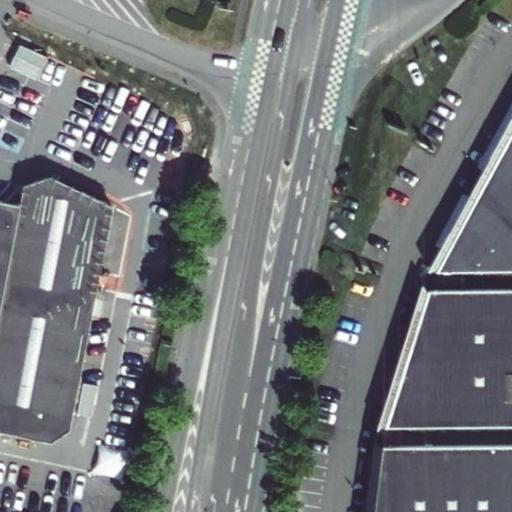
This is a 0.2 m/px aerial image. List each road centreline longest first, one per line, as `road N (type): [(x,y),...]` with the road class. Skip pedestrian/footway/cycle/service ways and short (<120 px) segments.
road 1 (primary): [(243,511),(335,57)]
road 2 (residential): [(215,511),(291,75)]
road 3 (primary): [(262,83),(194,419),(183,511)]
road 4 (residential): [(40,0),(262,83)]
road 5 (residential): [(335,57),(447,0)]
